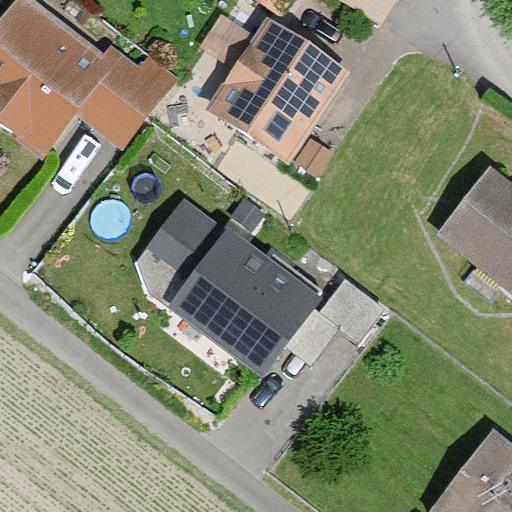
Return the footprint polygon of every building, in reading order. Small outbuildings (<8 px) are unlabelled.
[(20,0),(0,25),(0,129),(42,162),(116,70),(27,0),(20,0)] [(339,0),(378,24),(393,0),(339,0)] [(270,27),(208,118),(288,170),(350,79),(270,27)] [(436,238),(511,293),(511,186),(487,169),(436,238)] [(262,379),(325,297),(277,260),(271,268),(186,203),(142,262),(149,293),(262,379)] [(432,511),(511,511),(511,451),(493,436),(432,511)]
